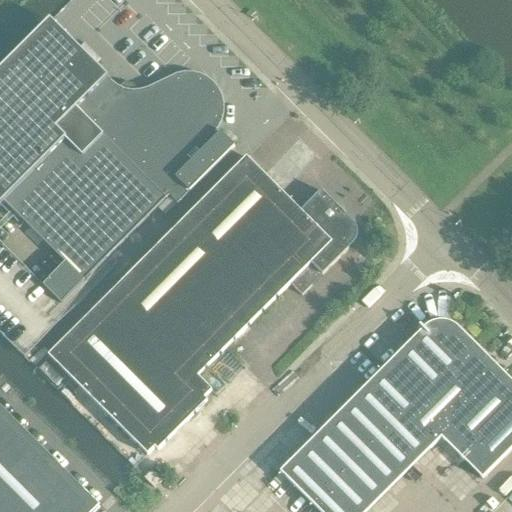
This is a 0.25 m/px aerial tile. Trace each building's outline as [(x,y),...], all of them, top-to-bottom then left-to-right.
[(50,21),(0,71),(0,207),(4,203),(66,142),(56,132),(108,79),(100,71),(94,65),(98,61),(82,45),(79,49),(71,42),(66,36),(51,22),(50,21)] [(66,142),(4,203),(65,264),(43,287),(61,305),(84,282),(169,197),(177,205),(189,193),(235,148),(221,134),(217,138),(215,135),(218,130),(221,125),(223,119),(224,113),(225,107),(224,101),(222,95),(219,90),(215,85),(211,81),(206,78),(200,76),(194,74),(188,74),(182,74),(176,76),(162,82),(147,89),(140,91),(136,92),(136,91),(136,90),(136,89),(135,88),(135,87),(134,86),(125,84),(124,84),(123,85),(122,86),(121,87),(121,88),(120,88),(118,87),(111,82),(109,80),(108,79),(56,132),(66,142)] [(247,159),(48,357),(148,457),(155,449),(158,452),(208,403),(205,400),(212,392),(198,378),(291,286),(302,297),(354,246),(355,244),(356,242),(357,240),(358,237),(358,235),(358,233),(357,230),(356,228),(355,226),(354,224),(321,192),(301,213),(247,159)] [(424,330),(296,458),(280,474),(318,511),(369,511),(442,440),(483,481),(511,451),(511,383),(459,330),(456,327),(452,325),(448,324),(444,323),(439,323),(435,324),(431,325),(427,327),(424,330)] [(46,363),(39,370),(56,387),(63,380),(46,363)] [(0,511),(95,511),(100,508),(0,408),(0,511)] [(155,489),(156,488),(162,482),(152,472),(145,479),(155,489)]
